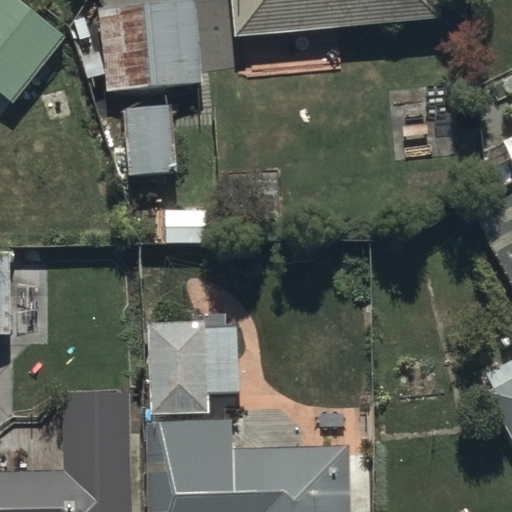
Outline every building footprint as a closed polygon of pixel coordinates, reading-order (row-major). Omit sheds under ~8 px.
[(67,38),(17,0),(0,0),(0,90),(16,103),(67,38)] [(197,0),(187,0),(98,6),(103,90),(203,83),(197,0)] [(228,0),(232,38),(444,23),(442,0),(228,0)] [(180,106),(124,105),(122,173),(174,175),(175,128),(180,129),(180,106)] [(511,193),(473,214),(511,290),(511,193)] [(13,249),(0,249),(0,335),(12,335),(13,249)] [(240,319),(148,320),(149,416),(210,415),(210,394),(241,394),(240,319)] [(511,377),(481,396),(511,450),(511,377)] [(133,511),(131,390),(61,391),(63,469),(0,470),(0,511),(133,511)] [(232,417),(142,419),(143,511),(351,511),(350,445),(232,447),(232,417)]
